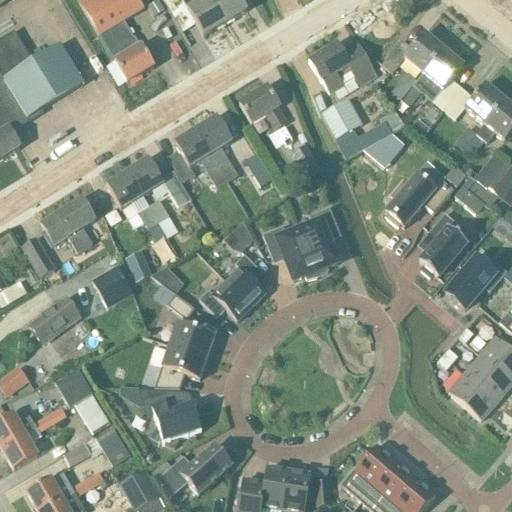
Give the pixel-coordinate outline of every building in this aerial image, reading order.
[(144,13),(136,0),(83,0),(77,4),(128,87),(154,71),(142,50),(140,51),(135,41),(122,48),(112,32),(144,13)] [(225,28),(207,0),(186,13),(203,41),(225,28)] [(236,0),(207,0),(225,28),(246,15),(236,0)] [(7,133),(8,134),(83,88),(61,51),(33,67),(14,36),(0,44),(0,133),(1,136),(7,133)] [(404,64),(422,79),(443,54),(423,37),(411,52),(402,44),(381,69),(392,78),(404,64)] [(378,80),(357,46),(341,57),(336,48),(308,66),(322,87),(330,99),(355,83),(360,92),(378,80)] [(442,95),(451,84),(463,70),(443,54),(422,79),(442,95)] [(415,87),(403,104),(410,110),(423,94),(415,87)] [(473,102),(464,113),(483,130),(504,105),(484,88),(473,102)] [(288,128),(279,113),(266,92),(239,108),(252,129),(266,121),(275,136),(288,128)] [(432,106),(443,115),(453,104),(442,95),(432,106)] [(363,129),(349,104),(321,119),(335,144),(353,134),(363,129)] [(453,104),(443,115),(454,124),(464,113),(453,104)] [(511,111),(504,105),(477,138),(463,154),(472,161),(484,147),(486,149),(494,139),(503,146),(511,135),(511,111)] [(394,114),(380,122),(382,127),(389,139),(404,130),(394,114)] [(216,123),(195,136),(226,188),(228,187),(238,181),(221,153),(231,148),(216,123)] [(430,133),(417,123),(409,134),(421,144),(430,133)] [(357,142),(353,134),(335,144),(346,163),(389,139),(382,127),(357,142)] [(463,154),(477,138),(469,132),(456,148),(463,154)] [(0,163),(19,152),(8,134),(7,133),(1,136),(0,133),(0,163)] [(226,188),(195,136),(174,149),(178,155),(167,162),(183,188),(196,180),(191,172),(200,166),(217,193),(226,188)] [(363,156),(384,173),(403,150),(391,139),(363,156)] [(322,175),(306,150),(291,160),(306,185),(322,175)] [(366,163),(344,175),(358,199),(379,188),(366,163)] [(163,189),(148,164),(127,177),(142,202),(163,189)] [(506,169),(485,193),(496,203),(498,204),(511,187),(511,172),(506,168),(506,169)] [(444,181),(455,191),(465,180),(453,170),(444,181)] [(262,171),(251,177),(259,190),(270,183),(262,171)] [(120,215),(142,202),(127,177),(105,190),(120,215)] [(399,230),(403,233),(422,210),(432,219),(452,196),(441,186),(433,195),(415,180),(404,193),(401,190),(390,202),(393,205),(384,217),(387,220),(385,223),(396,233),(399,230)] [(467,194),(484,208),(488,212),(496,203),(485,193),(484,193),(483,192),(477,187),(475,185),(467,194)] [(171,201),(178,213),(192,205),(184,193),(171,201)] [(92,249),(83,233),(94,225),(81,204),(41,229),(54,250),(68,242),(78,258),(92,249)] [(160,204),(147,211),(167,243),(179,236),(160,204)] [(312,229),(299,234),(318,282),(328,276),(327,272),(338,267),(328,241),(339,237),(329,213),(309,221),(312,229)] [(432,279),(437,283),(466,248),(456,240),(462,233),(445,218),(428,237),(437,245),(419,267),(423,271),(420,275),(429,282),(432,279)] [(511,231),(511,230),(500,221),(493,230),(505,240),(511,231)] [(232,247),(241,256),(253,244),(242,226),(232,236),(238,242),(232,247)] [(318,282),(299,234),(286,239),(283,231),(262,239),(272,264),(283,259),(293,285),(304,281),(306,285),(318,282)] [(56,274),(37,243),(21,252),(40,283),(56,274)] [(152,279),(142,256),(126,263),(136,287),(150,281),(152,280),(152,279)] [(222,282),(221,282),(251,312),(265,298),(253,286),(262,278),(244,260),(235,269),(239,273),(226,286),(222,282)] [(475,263),(445,298),(464,314),(483,292),(489,297),(507,277),(499,271),(494,278),(475,263)] [(31,271),(22,276),(30,290),(39,285),(31,271)] [(166,271),(152,279),(152,280),(150,281),(168,294),(177,283),(166,271)] [(117,272),(93,285),(108,313),(133,300),(117,272)] [(0,296),(9,291),(0,277),(0,296)] [(251,312),(221,282),(225,287),(212,300),(208,295),(199,305),(217,323),(225,314),(237,326),(251,312)] [(175,300),(167,311),(186,325),(195,314),(175,300)] [(78,321),(65,303),(29,330),(42,348),(78,321)] [(511,310),(498,328),(511,340),(511,310)] [(176,329),(169,350),(207,363),(214,341),(176,329)] [(465,332),(457,341),(464,348),(472,338),(465,332)] [(228,365),(235,346),(215,339),(208,358),(228,365)] [(511,357),(494,342),(478,361),(511,389),(511,387),(511,357)] [(169,350),(162,372),(200,384),(207,363),(169,350)] [(448,353),(441,361),(451,369),(457,361),(448,353)] [(451,369),(441,361),(436,366),(446,374),(451,369)] [(478,361),(463,379),(496,407),(511,389),(478,361)] [(29,386),(18,372),(0,385),(0,393),(6,403),(29,386)] [(74,409),(92,398),(78,374),(54,388),(68,412),(74,409)] [(480,426),(496,407),(463,379),(447,398),(480,426)] [(143,411),(142,406),(139,396),(138,393),(120,392),(120,401),(141,412),(143,411)] [(166,396),(139,396),(142,406),(166,399),(166,396)] [(111,428),(92,398),(74,409),(93,439),(111,428)] [(161,444),(162,447),(165,446),(175,451),(180,442),(201,436),(196,419),(200,418),(196,406),(171,414),(168,404),(150,409),(157,430),(151,439),(161,444)] [(61,412),(47,420),(53,429),(66,421),(61,412)] [(0,423),(0,451),(0,452),(36,431),(34,428),(30,421),(19,428),(12,416),(0,423)] [(36,431),(0,452),(13,474),(37,459),(31,448),(42,442),(39,437),(53,429),(47,420),(34,428),(36,431)] [(129,461),(112,433),(96,444),(113,471),(129,461)] [(91,460),(84,448),(63,460),(70,471),(91,460)] [(198,499),(212,487),(231,470),(214,450),(191,470),(183,461),(158,484),(172,500),(187,487),(198,499)] [(376,450),(341,491),(361,508),(396,467),(376,450)] [(396,467),(361,508),(365,511),(390,511),(415,484),(396,467)] [(260,511),(266,473),(265,473),(263,489),(242,485),(237,511),(260,511)] [(281,511),(288,476),(266,473),(260,511),(281,511)] [(142,475),(118,489),(131,511),(142,511),(158,503),(142,475)] [(98,476),(84,484),(90,494),(104,486),(98,476)] [(304,511),(310,480),(288,476),(281,511),(304,511)] [(35,511),(45,511),(74,496),(77,501),(90,494),(84,484),(72,492),(63,477),(52,484),(50,481),(25,495),(35,511)] [(390,511),(425,511),(435,501),(415,484),(390,511)] [(316,511),(319,511),(330,511),(328,487),(315,488),(316,511)] [(83,511),(74,496),(45,511),(83,511)]
